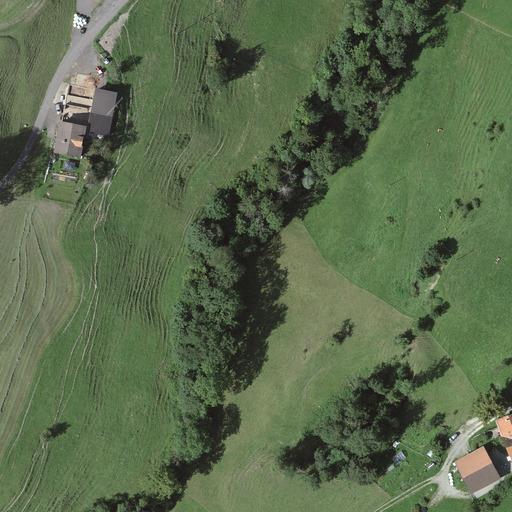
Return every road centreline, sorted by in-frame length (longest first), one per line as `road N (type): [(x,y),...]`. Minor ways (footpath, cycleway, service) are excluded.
road 1 (unclassified): [(0,190),(26,155),(60,77),(123,0)]
road 2 (track): [(511,408),(474,428),(442,477),(377,511)]
